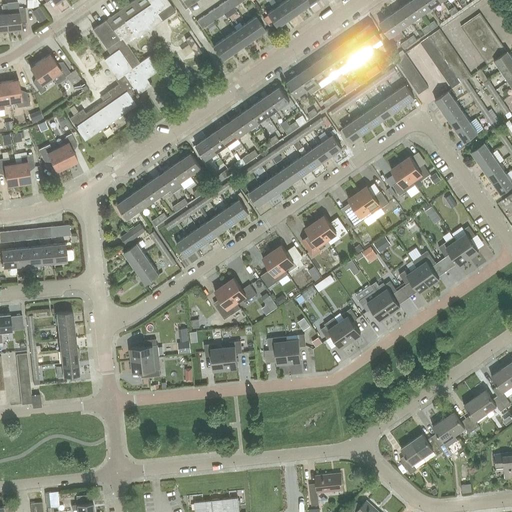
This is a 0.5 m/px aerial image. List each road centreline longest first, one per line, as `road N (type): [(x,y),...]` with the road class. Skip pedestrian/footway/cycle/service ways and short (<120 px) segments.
road 1 (residential): [(511,249),(418,127),(103,336)]
road 2 (residential): [(511,257),(331,382),(110,405)]
road 3 (residential): [(87,192),(366,0)]
road 4 (residential): [(117,475),(352,449)]
road 5 (residential): [(352,449),(511,334)]
road 6 (unclassified): [(511,501),(426,509),(352,449)]
